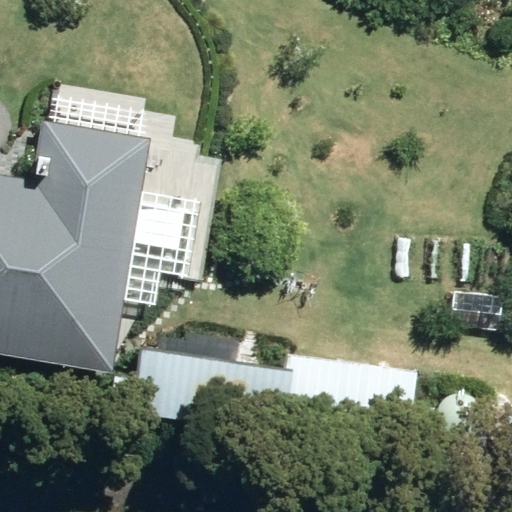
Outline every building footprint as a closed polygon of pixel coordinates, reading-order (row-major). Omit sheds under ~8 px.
[(511,115),(502,114),(486,189),(511,194),(511,115)] [(0,378),(17,381),(25,334),(108,346),(140,142),(43,127),(34,188),(0,182),(0,378)] [(174,221),(223,227),(233,153),(184,146),(174,221)] [(501,300),(444,295),(441,334),(498,338),(501,300)] [(282,412),(400,431),(408,383),(282,363),(280,374),(132,350),(123,405),(279,430),(282,412)] [(453,420),(494,428),(502,382),(460,374),(453,420)]
